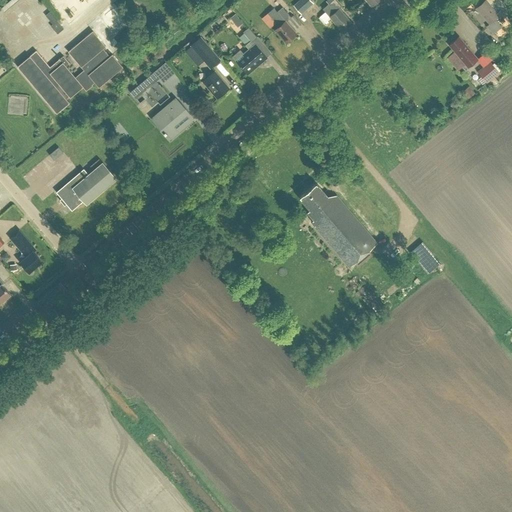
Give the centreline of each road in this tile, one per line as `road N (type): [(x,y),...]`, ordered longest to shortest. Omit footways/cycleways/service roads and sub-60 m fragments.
road 1 (tertiary): [(83,269),(400,0)]
road 2 (residential): [(83,269),(0,173)]
